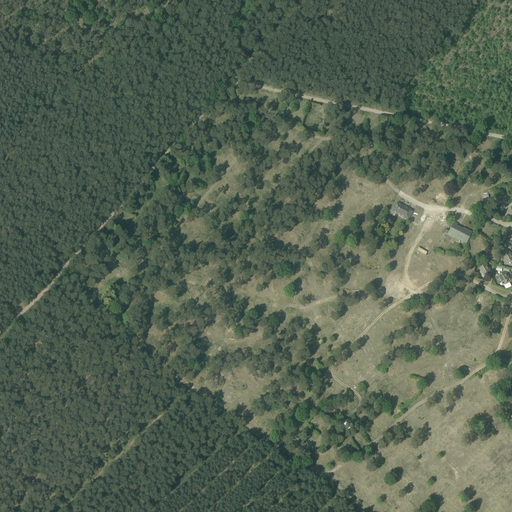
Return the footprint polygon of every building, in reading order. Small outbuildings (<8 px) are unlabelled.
[(257,99),(266,107),(274,98),(266,90),(257,99)] [(298,158),(301,155),(297,152),(300,150),(295,145),(290,149),(298,158)] [(213,150),(211,157),(224,162),(227,155),(213,150)] [(203,167),(201,172),(211,176),(213,171),(203,167)] [(242,179),(245,179),(243,168),(236,170),(238,178),(242,178),(242,179)] [(270,169),(262,177),(267,181),(269,178),(271,180),(276,175),(270,169)] [(442,201),(444,195),(437,193),(435,199),(442,201)] [(499,197),(502,204),(511,200),(508,194),(499,197)] [(336,204),(339,207),(346,201),(343,198),(336,204)] [(390,212),(408,221),(413,212),(409,210),(410,209),(397,202),(395,207),(393,206),(390,212)] [(425,235),(417,251),(432,257),(430,260),(435,263),(440,253),(436,252),(446,230),(440,227),(441,226),(427,219),(420,233),(425,235)] [(125,227),(134,232),(137,226),(128,221),(125,227)] [(454,222),(449,232),(447,235),(466,244),(472,233),(463,228),(463,229),(456,226),(457,224),(454,222)] [(288,237),(278,240),(280,246),(290,243),(288,237)] [(432,265),(409,255),(412,248),(400,243),(395,256),(398,257),(394,267),(400,270),(397,276),(409,281),(407,286),(419,291),(424,279),(432,283),(436,275),(432,274),(433,272),(430,271),(432,265)] [(505,259),(504,261),(511,263),(511,262),(511,254),(511,255),(510,253),(503,257),(505,259)] [(369,254),(362,260),(364,262),(371,257),(369,254)] [(314,268),(319,262),(310,256),(306,262),(314,268)] [(300,274),(304,270),(296,262),(292,265),(300,274)] [(481,271),(480,273),(488,275),(489,272),(490,271),(489,270),(490,267),(488,266),(486,264),(479,268),(481,271)] [(499,280),(507,283),(507,280),(509,279),(508,278),(509,275),(506,274),(505,272),(498,276),(499,278),(499,280)] [(356,273),(345,276),(347,283),(358,279),(356,273)] [(227,283),(230,289),(236,286),(234,281),(227,283)] [(248,290),(255,293),(258,284),(252,281),(248,290)] [(370,298),(366,302),(371,307),(375,303),(370,298)] [(415,315),(405,311),(402,318),(412,322),(415,315)] [(279,317),(285,328),(289,326),(288,323),(291,321),(287,313),(279,317)] [(381,324),(392,329),(395,322),(384,317),(381,324)] [(345,334),(340,322),(335,324),(341,336),(345,334)] [(157,334),(158,328),(147,326),(146,332),(157,334)] [(369,342),(365,344),(369,355),(373,353),(369,342)] [(390,343),(391,354),(398,353),(397,343),(390,343)] [(326,364),(330,360),(324,354),(321,358),(326,364)] [(364,384),(375,368),(368,363),(357,379),(364,384)] [(345,381),(351,375),(342,367),(337,372),(345,381)] [(433,375),(437,381),(442,378),(439,372),(433,375)] [(478,376),(469,380),(472,385),(480,382),(478,376)] [(411,417),(404,422),(407,425),(414,420),(411,417)] [(344,423),(348,430),(354,426),(350,419),(344,423)] [(415,419),(408,425),(412,430),(419,424),(415,419)] [(321,442),(312,448),(316,453),(325,447),(321,442)] [(388,455),(397,447),(391,442),(383,450),(388,455)] [(390,458),(394,463),(401,457),(397,452),(390,458)] [(323,454),(316,458),(321,466),(328,462),(323,454)] [(356,470),(354,473),(364,478),(366,475),(356,470)] [(501,488),(506,485),(501,479),(497,482),(501,488)] [(366,490),(363,493),(374,503),(377,500),(366,490)] [(364,503),(368,508),(373,503),(366,496),(363,499),(365,502),(364,503)]
